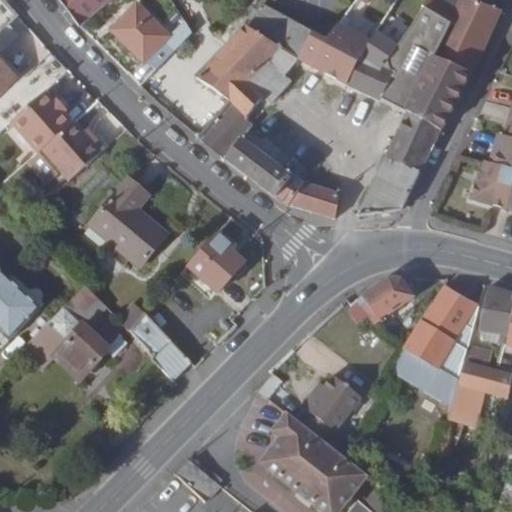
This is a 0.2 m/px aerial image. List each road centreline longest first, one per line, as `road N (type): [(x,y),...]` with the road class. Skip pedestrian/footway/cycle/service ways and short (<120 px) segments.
road 1 (tertiary): [(35,0),(111,88),(180,150),(343,271)]
road 2 (tertiary): [(122,488),(343,271)]
road 3 (residential): [(511,22),(402,250)]
road 4 (unknown): [(181,427),(274,511)]
